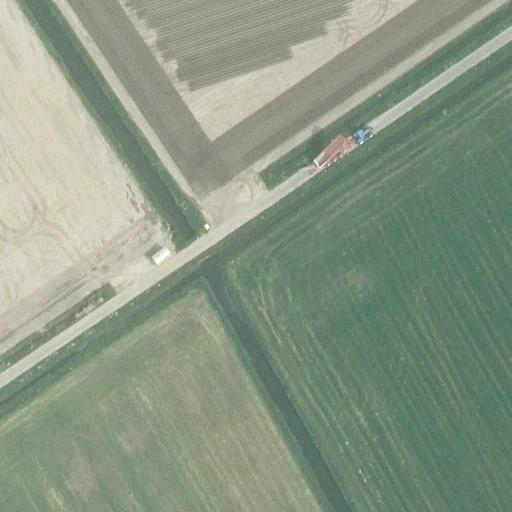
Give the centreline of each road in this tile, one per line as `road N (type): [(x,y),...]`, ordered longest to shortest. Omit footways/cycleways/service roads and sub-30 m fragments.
road 1 (track): [(0,382),(511,32)]
road 2 (track): [(218,346),(311,511)]
